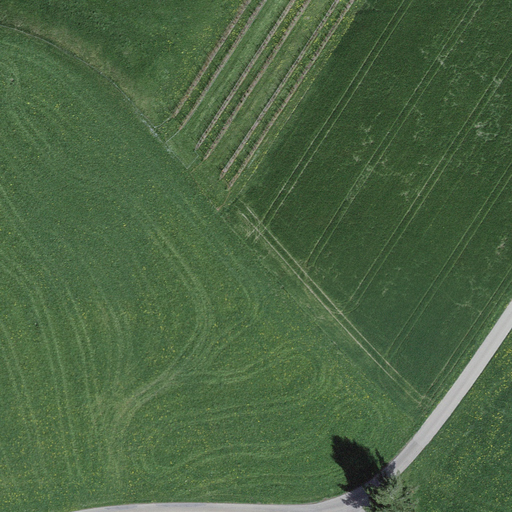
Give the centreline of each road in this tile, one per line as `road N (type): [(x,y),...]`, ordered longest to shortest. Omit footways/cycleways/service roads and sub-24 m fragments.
road 1 (unclassified): [(345,511),(419,441),(511,310)]
road 2 (unclassified): [(122,511),(268,511)]
